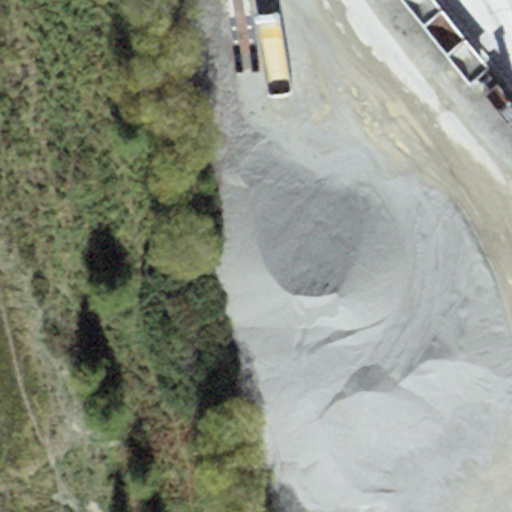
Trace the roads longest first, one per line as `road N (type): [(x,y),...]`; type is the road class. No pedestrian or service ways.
road 1 (track): [(511,249),(416,123)]
road 2 (track): [(336,0),(343,22),(416,123)]
